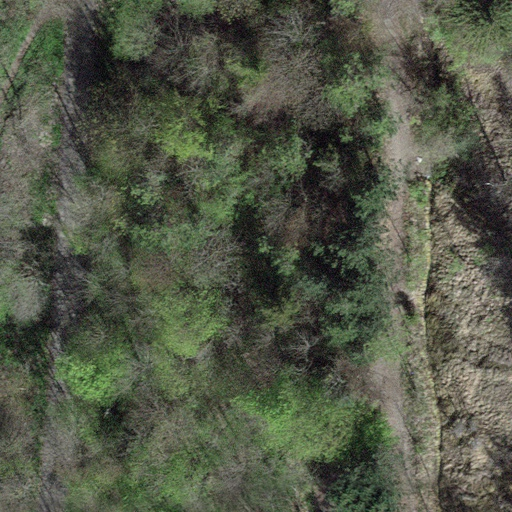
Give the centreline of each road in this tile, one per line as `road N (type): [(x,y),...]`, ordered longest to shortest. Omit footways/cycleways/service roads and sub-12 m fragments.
road 1 (track): [(406,511),(384,372),(399,232),(383,0)]
road 2 (track): [(73,0),(43,511)]
